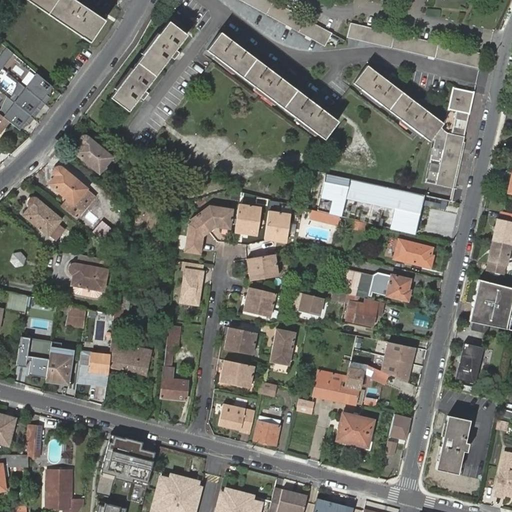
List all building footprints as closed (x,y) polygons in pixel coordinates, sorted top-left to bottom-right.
[(105,20),(103,19),(74,0),(27,0),(87,40),(90,42),(105,20)] [(240,0),(324,46),(332,33),(271,0),(240,0)] [(110,97),(128,111),(186,35),(168,21),(166,24),(159,34),(143,54),(133,68),(116,90),(110,97)] [(350,23),(347,37),(479,68),(482,53),(350,23)] [(220,32),(206,50),(210,54),(213,56),(234,72),(254,87),(259,91),(275,103),(295,118),(316,133),(324,139),(337,121),(220,32)] [(7,48),(0,56),(0,66),(3,69),(14,54),(7,48)] [(425,182),(434,184),(453,188),(455,176),(458,165),(460,153),(463,136),(447,132),(445,131),(441,126),(443,123),(435,117),(415,102),(395,86),(375,71),(366,65),(353,83),(418,133),(428,141),(429,141),(432,138),(434,140),(426,177),(425,182)] [(37,74),(26,88),(46,104),(50,98),(47,95),(53,87),(37,74)] [(453,87),(448,109),(469,114),(474,92),(453,87)] [(26,88),(15,103),(30,116),(36,108),(41,111),(46,104),(26,88)] [(15,103),(3,118),(10,123),(19,130),(26,122),(30,125),(35,119),(30,116),(15,103)] [(0,115),(0,134),(10,123),(3,118),(0,115)] [(81,145),(75,153),(100,173),(113,157),(88,137),(86,136),(83,136),(80,138),(79,140),(79,142),(80,144),(81,145)] [(63,208),(76,218),(95,196),(62,168),(60,167),(58,167),(56,168),(54,171),(54,173),(55,176),(49,183),(69,201),(63,208)] [(360,181),(313,171),(305,207),(354,219),(415,234),(418,221),(433,225),(434,220),(439,221),(444,218),(446,211),(448,212),(450,201),(360,181)] [(29,206),(23,214),(47,234),(60,218),(35,198),(31,198),(30,199),(29,200),(28,204),(29,206)] [(261,207),(239,203),(234,232),(257,235),(261,207)] [(220,227),(223,206),(209,204),(197,214),(209,231),(216,226),(220,227)] [(233,208),(223,206),(220,227),(230,228),(233,208)] [(290,214),(269,211),(264,239),(286,242),(290,214)] [(334,223),(335,216),(320,212),(318,219),(334,223)] [(493,240),(511,244),(511,237),(511,213),(503,212),(501,219),(497,219),(493,240)] [(209,231),(197,214),(190,219),(192,221),(189,223),(187,236),(184,249),(184,251),(200,254),(203,236),(209,231)] [(398,240),(394,258),(429,267),(432,256),(429,255),(431,247),(398,240)] [(506,266),(511,244),(493,240),(488,261),(486,270),(504,274),(506,266)] [(275,253),(246,258),(250,280),(278,275),(275,253)] [(198,263),(183,261),(182,269),(185,269),(179,301),(197,303),(202,272),(197,271),(198,263)] [(71,285),(73,285),(102,290),(104,290),(107,270),(76,264),(73,264),(71,266),(70,268),(70,270),(72,273),(73,274),(71,285)] [(357,290),(361,271),(348,269),(343,286),(357,290)] [(355,295),(367,298),(368,295),(371,296),(371,292),(384,295),(406,300),(408,291),(406,290),(408,279),(389,275),(376,272),(372,274),(361,271),(357,290),(355,295)] [(507,320),(511,299),(511,287),(478,279),(471,312),(469,321),(504,329),(506,329),(507,320)] [(102,290),(73,285),(72,291),(74,294),(98,298),(100,296),(102,290)] [(276,293),(249,287),(243,311),(270,317),(276,293)] [(27,296),(10,292),(7,308),(24,312),(27,296)] [(318,315),(322,297),(303,293),(299,311),(318,315)] [(116,294),(114,305),(130,297),(116,294)] [(130,297),(114,305),(113,314),(111,339),(109,355),(107,367),(146,375),(152,349),(142,347),(143,342),(140,341),(138,346),(116,342),(120,324),(125,325),(130,297)] [(350,302),(346,320),(372,326),(376,307),(350,302)] [(83,327),(86,309),(60,303),(57,303),(56,309),(69,312),(67,324),(83,327)] [(168,324),(160,396),(186,399),(188,381),(172,379),(174,367),(170,366),(172,346),(177,347),(179,325),(168,324)] [(256,333),(228,327),(224,349),(252,355),(256,333)] [(271,355),(269,361),(275,362),(288,365),(295,333),(276,329),(271,355)] [(34,338),(20,336),(16,364),(29,366),(31,355),(34,338)] [(107,373),(107,367),(109,355),(111,339),(104,338),(103,348),(91,347),(90,353),(88,371),(107,373)] [(416,348),(387,342),(380,370),(389,375),(408,383),(416,348)] [(488,348),(464,342),(455,378),(475,383),(481,355),(486,356),(488,348)] [(502,378),(508,345),(496,342),(494,350),(496,351),(495,358),(499,359),(498,364),(496,364),(494,376),(502,378)] [(71,356),(49,353),(49,358),(46,377),(46,379),(66,382),(71,356)] [(46,377),(49,358),(31,355),(29,366),(28,374),(46,377)] [(254,366),(224,359),(221,371),(225,372),(224,374),(221,373),(219,381),(249,388),(254,366)] [(344,386),(358,389),(364,364),(350,361),(348,368),(346,376),(344,386)] [(380,370),(373,367),(370,377),(384,385),(389,375),(380,370)] [(313,395),(335,400),(342,375),(340,375),(318,370),(313,395)] [(342,375),(335,400),(355,404),(358,389),(344,386),(346,376),(342,375)] [(262,382),(260,394),(273,396),(276,385),(265,383),(262,382)] [(312,402),(298,399),(296,410),(310,413),(312,402)] [(240,431),(250,433),(256,411),(224,404),(219,425),(240,430),(240,431)] [(511,412),(501,409),(498,416),(511,420),(511,418),(511,412)] [(0,443),(7,445),(14,418),(0,414),(0,443)] [(342,414),(336,439),(347,441),(347,439),(366,444),(371,421),(359,418),(342,414)] [(411,419),(393,414),(388,435),(406,439),(411,419)] [(464,442),(469,420),(447,416),(441,442),(435,469),(457,474),(462,451),(466,451),(468,443),(464,442)] [(415,420),(411,419),(406,439),(413,441),(417,421),(415,420)] [(258,421),(254,440),(275,444),(279,426),(258,421)] [(31,426),(30,431),(29,455),(38,455),(40,427),(31,426)] [(111,434),(109,441),(141,449),(143,442),(111,434)] [(100,474),(147,486),(155,453),(141,449),(109,441),(100,474)] [(393,443),(387,441),(385,451),(391,453),(393,443)] [(511,453),(503,452),(495,493),(504,494),(511,496),(511,495),(511,494),(511,453)] [(28,455),(0,454),(0,489),(4,489),(2,477),(9,477),(7,465),(28,465),(28,455)] [(84,503),(84,501),(69,501),(71,472),(47,472),(46,502),(46,509),(63,509),(69,509),(69,511),(77,511),(80,509),(84,503)] [(192,511),(200,483),(160,472),(150,511),(192,511)] [(257,511),(260,499),(221,489),(215,511),(257,511)] [(281,492),(273,490),(268,511),(302,511),(307,495),(282,489),(281,492)] [(350,511),(352,507),(317,497),(312,511),(350,511)] [(127,511),(129,509),(100,502),(97,511),(127,511)]
